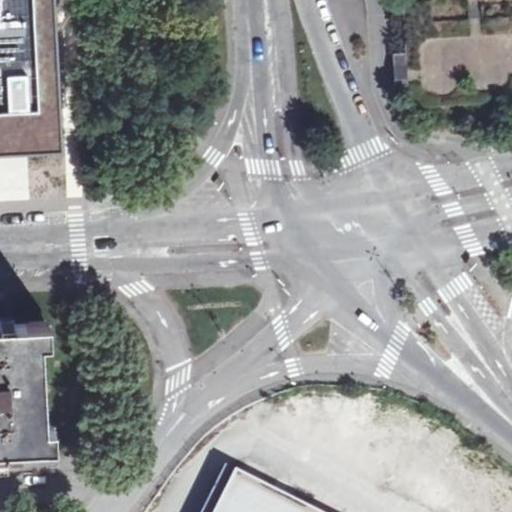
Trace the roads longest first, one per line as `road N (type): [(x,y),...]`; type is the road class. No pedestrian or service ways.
road 1 (residential): [(251,0),(241,104),(222,146),(192,178),(110,232)]
road 2 (residential): [(168,432),(280,367),(323,358),(430,366)]
road 3 (tertiary): [(258,0),(270,167),(288,222)]
road 4 (residential): [(271,0),(298,163),(327,211)]
road 5 (tertiary): [(377,198),(303,0)]
road 6 (residential): [(325,291),(168,432)]
road 7 (residential): [(112,262),(156,310),(174,344),(181,395),(168,432)]
road 8 (residential): [(112,262),(303,259)]
road 9 (tertiary): [(511,389),(451,292),(404,241)]
road 10 (residential): [(511,393),(386,264)]
road 11 (residential): [(288,222),(110,232)]
road 12 (residential): [(511,168),(377,198)]
road 13 (tertiary): [(325,291),(430,366)]
road 14 (residential): [(511,193),(448,207),(404,241)]
